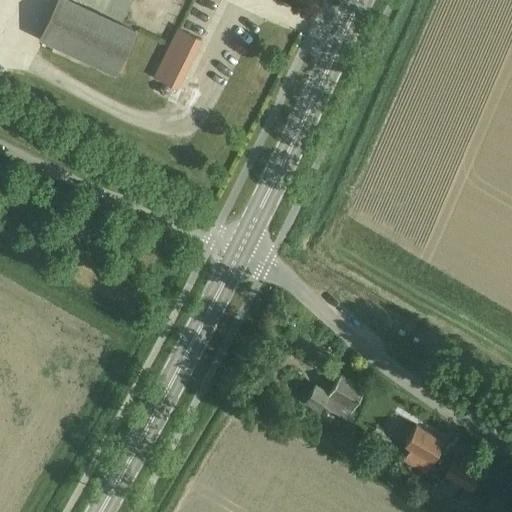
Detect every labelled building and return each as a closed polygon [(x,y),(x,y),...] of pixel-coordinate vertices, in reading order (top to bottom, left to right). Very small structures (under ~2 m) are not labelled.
[(61,0),(42,40),(115,74),(135,31),(70,0),(61,0)] [(100,0),(136,13),(140,0),(100,0)] [(154,77),(177,88),(201,40),(178,28),(154,77)] [(322,404),(346,418),(364,389),(340,374),(329,393),(315,385),(305,402),(319,410),(322,404)] [(403,458),(426,471),(429,465),(443,441),(416,424),(404,444),(409,447),(403,458)] [(451,464),(445,475),(443,479),(463,490),(457,501),(474,511),(482,498),(477,495),(471,492),(478,480),(451,464)] [(429,465),(426,471),(433,475),(437,469),(429,465)]
